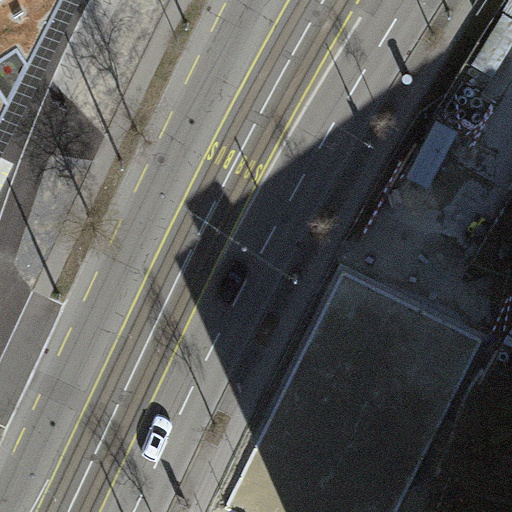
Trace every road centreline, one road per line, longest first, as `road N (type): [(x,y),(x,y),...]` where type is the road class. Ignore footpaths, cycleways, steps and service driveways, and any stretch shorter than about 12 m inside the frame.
road 1 (tertiary): [(136,511),(314,140),(409,0)]
road 2 (tertiary): [(244,0),(0,502)]
